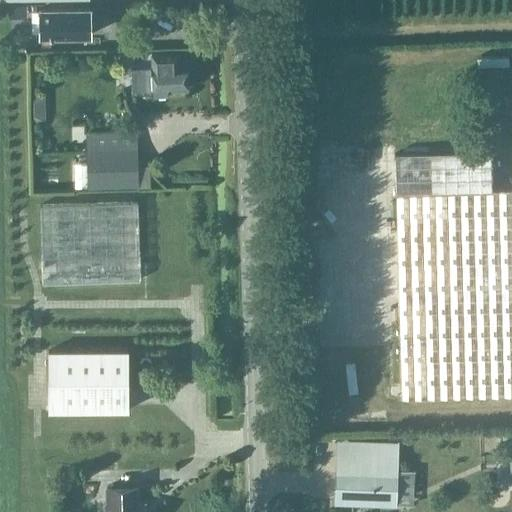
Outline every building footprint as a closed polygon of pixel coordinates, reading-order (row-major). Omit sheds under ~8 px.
[(90,9),(40,9),(40,36),(91,35),(90,9)] [(36,27),(23,28),(24,45),(37,44),(36,27)] [(150,68),(129,69),(130,94),(152,93),(152,96),(166,95),(166,91),(185,90),(183,65),(177,66),(176,53),(149,55),(150,68)] [(465,133),(465,125),(442,125),(442,133),(465,133)] [(347,132),(346,167),(359,167),(360,132),(347,132)] [(137,148),(89,149),(90,189),(138,188),(137,148)] [(489,150),(393,153),(394,193),(490,190),(489,150)] [(394,193),(401,397),(511,393),(511,189),(490,190),(394,193)] [(41,205),(43,283),(141,280),(138,202),(41,205)] [(48,350),(49,410),(49,411),(129,410),(129,349),(48,350)] [(336,502),(396,504),(397,468),(337,467),(336,502)] [(105,505),(105,511),(145,511),(146,503),(138,503),(137,488),(106,488),(107,505),(105,505)]
